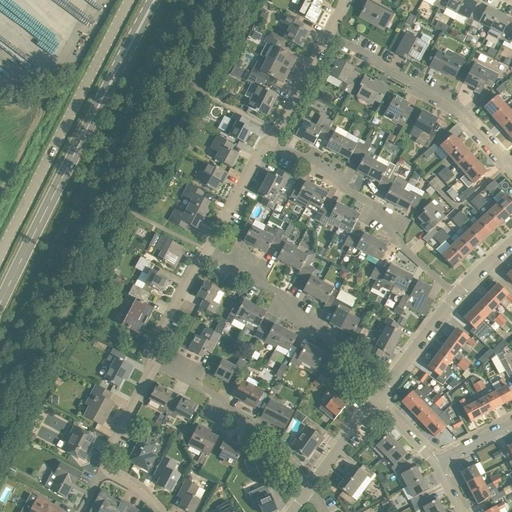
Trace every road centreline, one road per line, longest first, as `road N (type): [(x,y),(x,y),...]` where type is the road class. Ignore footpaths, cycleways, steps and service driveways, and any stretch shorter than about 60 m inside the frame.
road 1 (primary): [(0,297),(151,0)]
road 2 (unclassified): [(0,253),(128,0)]
road 3 (residential): [(455,293),(379,228),(359,197),(266,141)]
road 4 (residential): [(511,174),(459,115),(323,37)]
road 5 (residential): [(373,396),(336,346),(289,313),(266,277),(203,248)]
road 6 (residential): [(309,490),(226,416),(208,389),(150,365)]
road 7 (residential): [(373,396),(455,293)]
road 8 (residential): [(150,365),(203,248)]
road 9 (residential): [(203,248),(266,141)]
